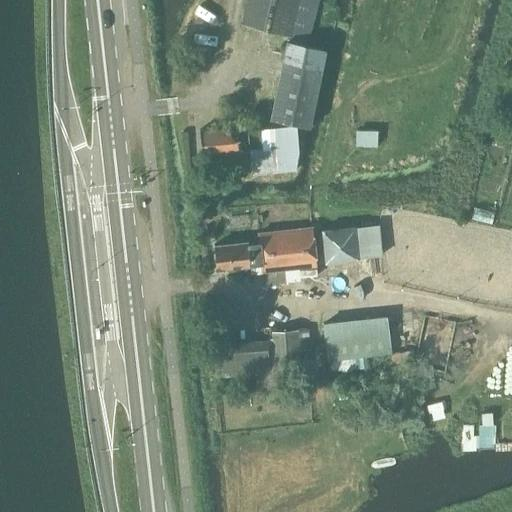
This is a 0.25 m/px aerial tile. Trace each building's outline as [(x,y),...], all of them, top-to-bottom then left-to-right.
[(316,0),(251,0),(246,21),(307,37),(316,0)] [(314,124),(330,45),(291,37),(275,116),(314,124)] [(232,123),(271,119),(269,105),(231,108),(232,123)] [(255,130),(253,124),(203,129),(206,156),(253,151),(256,175),(299,171),(297,147),(302,146),(301,126),(255,130)] [(382,223),(324,228),(328,262),(385,256),(382,223)] [(321,267),(315,229),(263,234),(263,245),(254,246),(254,243),(219,248),(221,271),(257,267),(257,264),(264,263),(266,273),(271,273),(272,286),(289,283),(288,271),(321,267)] [(451,372),(461,321),(430,314),(420,365),(451,372)] [(333,361),(397,352),(393,316),(328,325),(333,361)] [(304,362),(303,352),(315,351),(312,330),(275,336),(281,376),(306,373),(306,374),(314,373),(313,361),(304,362)] [(223,386),(271,379),(266,344),(218,351),(223,386)]
